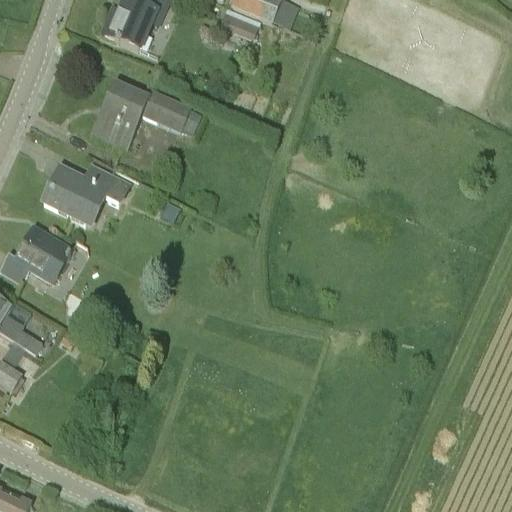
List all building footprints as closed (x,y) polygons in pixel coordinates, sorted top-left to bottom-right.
[(122,21),(113,17),(103,40),(142,57),(154,31),(159,33),(172,2),(166,0),(136,0),(133,8),(128,6),(122,21)] [(270,29),(280,4),(270,0),(232,0),(228,12),(270,29)] [(253,46),(260,27),(237,18),(236,22),(225,18),(219,33),(253,46)] [(148,104),(138,99),(114,89),(91,140),(130,157),(143,122),(181,138),(182,137),(192,141),(202,119),(191,115),(191,114),(151,96),(148,104)] [(130,191),(110,182),(92,173),(83,193),(57,180),(43,209),(93,234),(106,205),(120,211),(130,191)] [(159,220),(173,227),(178,215),(165,208),(159,220)] [(53,292),(72,259),(33,236),(16,265),(8,261),(0,274),(0,275),(22,289),(29,278),(53,292)] [(0,339),(13,347),(19,338),(1,327),(9,314),(0,308),(0,339)] [(86,336),(89,320),(73,317),(70,334),(86,336)] [(21,336),(13,348),(25,355),(33,359),(40,347),(21,336)] [(66,339),(60,347),(70,353),(76,345),(66,339)] [(117,353),(125,357),(130,348),(122,344),(117,353)] [(13,348),(1,367),(12,374),(25,355),(13,348)] [(1,367),(0,368),(0,389),(12,397),(22,380),(12,374),(1,367)] [(0,511),(29,511),(30,509),(0,495),(0,511)]
